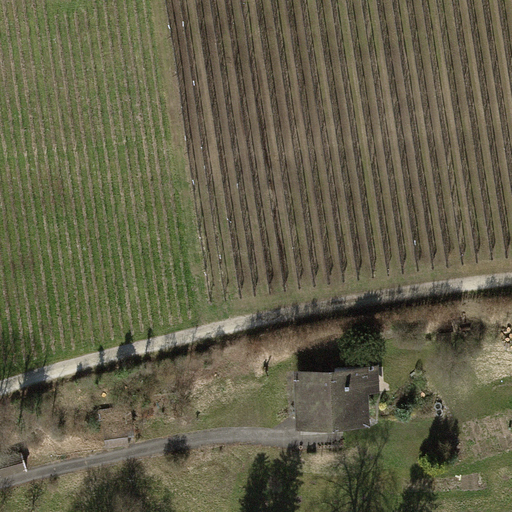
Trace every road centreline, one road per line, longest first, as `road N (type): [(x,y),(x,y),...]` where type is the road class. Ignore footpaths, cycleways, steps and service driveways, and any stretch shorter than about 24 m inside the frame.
road 1 (track): [(0,389),(275,315),(511,277)]
road 2 (track): [(0,484),(185,442),(290,437)]
